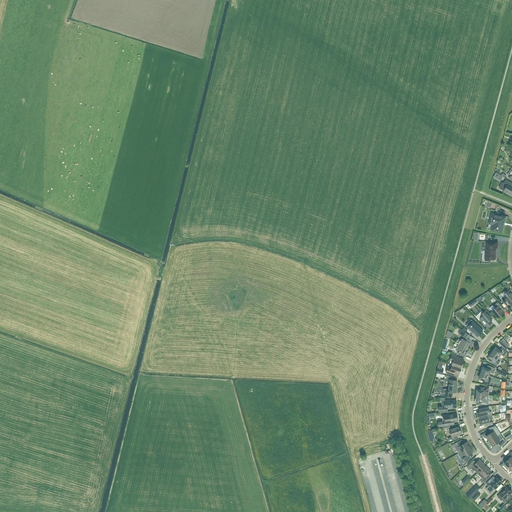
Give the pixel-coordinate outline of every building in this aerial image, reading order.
[(511,186),(510,186),(511,183),(505,179),(504,182),(503,182),(499,189),(511,195),(510,195),(511,196),(511,195),(511,186)] [(491,215),(490,222),(493,223),(492,230),(501,232),(504,218),(497,217),(497,215),(493,214),(493,215),(491,215)] [(485,260),(491,260),(491,259),(494,259),(495,254),(494,253),(494,250),(496,248),(497,242),(492,242),(491,243),(486,243),(485,260)] [(505,299),(502,301),(508,309),(511,305),(511,300),(510,298),(511,296),(511,294),(509,290),(506,292),(506,291),(505,291),(502,294),(502,295),(505,299)] [(489,308),(491,311),(497,318),(503,313),(500,310),(503,308),(498,302),(493,306),(493,305),(489,308)] [(485,311),(483,313),(481,311),(475,317),(479,320),(480,319),(487,327),(492,322),(487,318),(490,316),(485,311)] [(471,320),(466,325),(466,326),(469,328),(473,332),(475,334),(474,334),(475,334),(477,336),(480,333),(480,334),(481,333),(483,331),(482,330),(471,320)] [(461,329),(458,333),(465,338),(467,334),(461,329)] [(473,341),(467,338),(465,340),(462,338),(459,344),(466,348),(468,345),(470,346),(473,341)] [(458,354),(464,357),(467,352),(465,351),(466,348),(459,344),(456,349),(459,351),(458,354)] [(492,352),(499,357),(501,354),(503,356),(507,352),(501,348),(499,350),(495,347),(492,352)] [(499,357),(492,352),(488,356),(491,359),(490,361),(496,366),(501,359),(499,357)] [(451,355),(450,360),(453,361),(452,365),(461,368),(463,359),(451,355)] [(447,367),(446,373),(458,377),(461,368),(452,365),(451,368),(447,367)] [(483,367),(482,367),(481,368),(480,371),(481,372),(489,375),(490,372),(493,373),(495,368),(489,366),(488,368),(483,367)] [(482,383),(489,385),(491,380),(488,378),(489,375),(481,372),(479,378),(483,380),(482,383)] [(457,380),(449,380),(448,389),(443,389),(442,396),(452,397),(452,392),(456,392),(456,387),(457,380)] [(489,387),(482,387),(480,387),(480,390),(476,389),(476,395),(485,396),(488,396),(489,387)] [(488,405),(488,399),(485,399),(485,396),(476,395),(476,401),(481,402),(481,405),(488,405)] [(439,412),(447,411),(447,408),(456,408),(456,400),(449,401),(449,400),(444,400),(445,406),(438,406),(439,412)] [(488,416),(492,415),(491,411),(489,412),(488,407),(479,409),(479,412),(477,413),(478,418),(488,416)] [(432,413),(428,413),(426,414),(426,422),(429,423),(429,416),(435,416),(435,413),(432,413)] [(442,416),(442,420),(437,421),(438,427),(454,424),(454,421),(458,421),(456,413),(442,416)] [(493,419),(492,415),(488,416),(478,418),(480,424),(485,423),(486,426),(493,424),(491,419),(493,419)] [(455,436),(462,434),(459,426),(449,429),(452,437),(447,438),(448,442),(456,439),(455,436)] [(489,441),(496,436),(494,433),(498,430),(495,426),(488,428),(490,431),(491,433),(485,436),(489,441)] [(506,441),(502,437),(500,434),(496,436),(489,441),(492,446),(497,443),(498,444),(500,447),(506,441)] [(461,452),(470,447),(467,442),(460,445),(460,444),(458,445),(457,442),(451,445),(453,448),(455,447),(457,450),(458,453),(461,452)] [(461,452),(458,453),(462,460),(460,461),(461,464),(473,457),(470,453),(473,452),(470,447),(461,452)] [(477,473),(484,466),(481,463),(481,462),(479,459),(478,460),(476,463),(473,460),(466,467),(469,470),(471,468),(473,470),(475,470),(477,473)] [(487,468),(484,466),(477,473),(478,473),(480,475),(480,476),(482,479),(481,480),(483,483),(490,476),(488,474),(490,471),(491,471),(488,469),(487,468)] [(462,482),(465,485),(470,479),(467,476),(462,482)] [(488,486),(485,489),(490,493),(493,491),(495,489),(495,488),(501,483),(502,482),(497,477),(495,479),(492,482),(490,479),(486,483),(488,486)] [(468,494),(466,496),(469,498),(470,497),(473,494),(479,488),(477,486),(475,489),(474,488),(468,494)] [(505,503),(511,497),(509,495),(511,492),(506,487),(499,494),(503,498),(501,500),(505,503)] [(477,492),(471,497),(474,500),(480,495),(477,492)] [(485,503),(488,506),(493,501),(489,498),(485,503)]
